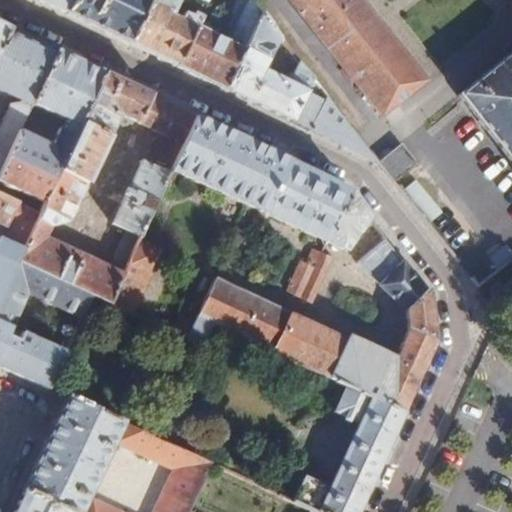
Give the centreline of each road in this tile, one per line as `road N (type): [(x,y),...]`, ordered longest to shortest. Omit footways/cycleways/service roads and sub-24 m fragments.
road 1 (residential): [(0,8),(359,175),(453,291),(465,331),(381,511)]
road 2 (unknown): [(511,386),(456,511)]
